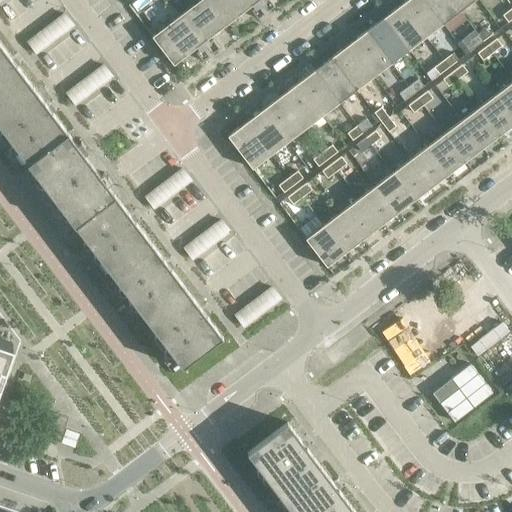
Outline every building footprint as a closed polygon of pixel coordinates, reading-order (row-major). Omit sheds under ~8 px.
[(199,0),(152,36),(173,64),(200,44),(203,47),(196,52),(202,60),(209,55),(211,58),(214,55),(212,53),(219,48),(213,39),(206,44),(204,41),(256,2),(258,5),(251,10),(258,18),(264,13),(266,16),(270,14),(268,11),(274,6),(269,0),(264,0),(261,3),(259,0),(199,0)] [(443,23),(424,0),(405,0),(401,4),(426,36),(443,23)] [(460,10),(451,0),(424,0),(443,23),(460,10)] [(473,0),(451,0),(460,10),(473,0)] [(426,36),(401,4),(391,12),(392,13),(385,18),(408,50),(426,36)] [(511,18),(511,7),(502,15),(508,22),(511,18)] [(28,41),(36,52),(73,25),(64,13),(28,41)] [(408,50),(385,18),(378,24),(377,22),(366,30),(391,63),(408,50)] [(487,26),(477,33),(483,41),(493,33),(487,26)] [(391,63),(366,30),(356,38),(357,40),(350,45),(373,76),(391,63)] [(483,41),(477,33),(468,41),(473,48),(483,41)] [(464,35),(456,41),(466,54),(473,48),(468,41),(464,35)] [(502,45),(496,38),(487,45),(492,53),(502,45)] [(0,126),(2,129),(5,126),(22,148),(18,151),(85,239),(88,236),(96,247),(105,257),(101,260),(120,285),(124,283),(134,295),(140,304),(137,307),(156,332),(159,330),(176,351),(172,354),(183,367),(223,337),(107,184),(111,181),(107,175),(107,176),(104,172),(100,175),(84,153),(87,150),(85,146),(81,141),(76,144),(0,43),(0,126)] [(373,76),(350,45),(343,50),(342,49),(332,56),(356,89),(373,76)] [(492,53),(487,45),(477,53),(483,60),(492,53)] [(453,52),(443,59),(449,67),(458,59),(453,52)] [(356,89),(332,56),(321,64),(322,66),(315,71),(339,102),(356,89)] [(449,67),(443,59),(434,67),(439,74),(449,67)] [(467,71),(462,64),(452,71),(458,79),(467,71)] [(75,103),(112,76),(103,65),(67,92),(75,103)] [(339,102),(315,71),(308,76),(307,75),(297,83),(322,115),(339,102)] [(458,79),(452,71),(443,79),(448,86),(458,79)] [(418,78),(408,86),(414,93),(424,86),(418,78)] [(511,81),(496,93),(511,114),(511,81)] [(322,115),(297,83),(287,90),(288,92),(281,97),(305,128),(322,115)] [(414,93),(408,86),(399,93),(404,100),(414,93)] [(433,98),(427,91),(418,98),(423,105),(433,98)] [(511,122),(511,114),(496,93),(479,106),(500,134),(510,127),(509,125),(511,122)] [(305,128),(281,97),(274,102),(273,101),(263,109),(287,141),(305,128)] [(423,105),(418,98),(408,105),(413,112),(423,105)] [(500,134),(479,106),(462,120),(481,146),(489,140),(490,142),(500,134)] [(374,112),(379,119),(381,122),(388,116),(381,107),(374,112)] [(287,141),(263,109),(253,116),(254,118),(247,123),(270,154),(287,141)] [(396,126),(388,116),(381,122),(388,131),(396,126)] [(366,118),(356,125),(362,133),(371,125),(366,118)] [(481,146),(462,120),(444,133),(465,161),(475,153),(474,151),(481,146)] [(270,154),(247,123),(240,129),(238,127),(228,135),(252,168),(270,154)] [(362,133),(356,125),(347,133),(352,140),(362,133)] [(381,137),(375,130),(366,137),(371,145),(381,137)] [(465,161),(444,133),(427,146),(447,172),(454,167),(455,168),(465,161)] [(371,145),(366,137),(356,145),(361,152),(371,145)] [(332,144),(322,151),(328,159),(337,151),(332,144)] [(447,172),(427,146),(409,159),(430,187),(441,179),(440,178),(447,172)] [(328,159),(322,151),(313,159),(318,166),(328,159)] [(346,163),(341,156),(331,163),(337,171),(346,163)] [(430,187),(409,159),(392,172),(412,198),(419,193),(420,195),(430,187)] [(337,171),(331,163),(322,171),(327,178),(337,171)] [(145,196),(154,207),(191,180),(182,168),(145,196)] [(297,170),(288,177),(293,185),(303,177),(297,170)] [(412,198),(392,172),(375,185),(396,213),(406,205),(405,204),(412,198)] [(293,185),(288,177),(278,185),(284,192),(293,185)] [(312,189),(306,182),(297,189),(302,197),(312,189)] [(396,213),(375,185),(358,198),(378,225),(385,219),(386,221),(396,213)] [(302,197),(297,189),(287,197),(293,204),(302,197)] [(378,225),(358,198),(341,211),(362,239),(372,231),(371,230),(378,225)] [(362,239),(341,211),(323,224),(343,251),(350,245),(351,247),(362,239)] [(193,258),(229,231),(221,219),(184,247),(193,258)] [(343,251),(323,224),(305,238),(326,266),(337,258),(336,256),(343,251)] [(244,326),(280,298),(272,287),(235,314),(238,319),(237,320),(239,322),(240,321),(244,326)] [(0,379),(4,368),(0,366),(0,361),(4,351),(9,353),(12,344),(0,339),(0,379)] [(29,385),(34,372),(23,369),(19,382),(29,385)] [(47,436),(60,441),(68,417),(55,412),(47,436)] [(247,452),(258,467),(263,464),(273,478),(269,481),(290,509),(294,506),(299,511),(356,511),(352,507),(287,422),(247,452)]
